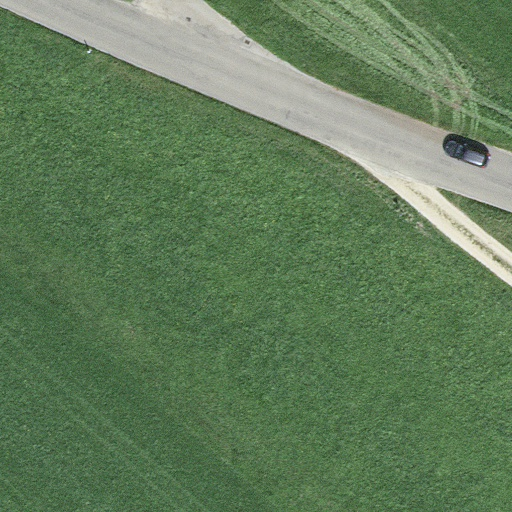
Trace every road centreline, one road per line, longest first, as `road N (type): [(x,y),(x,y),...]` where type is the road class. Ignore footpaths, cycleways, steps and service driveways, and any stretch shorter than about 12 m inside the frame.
road 1 (secondary): [(246,80),(511,178)]
road 2 (track): [(357,124),(511,267)]
road 3 (secondary): [(62,0),(246,80)]
